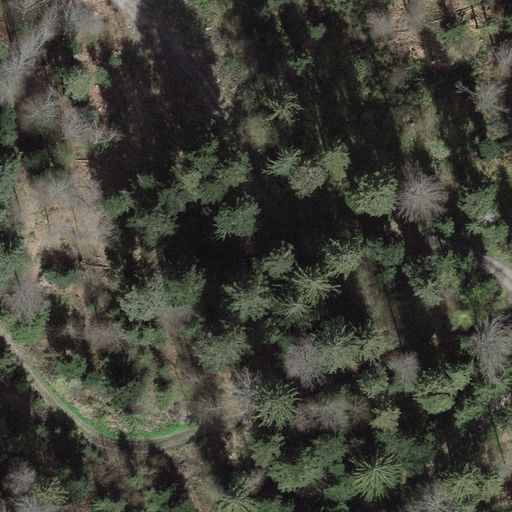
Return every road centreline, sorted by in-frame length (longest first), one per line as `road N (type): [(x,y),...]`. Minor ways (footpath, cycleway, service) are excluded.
road 1 (track): [(0,334),(95,434),(156,447),(205,438),(404,344),(511,307)]
road 2 (track): [(511,272),(412,230),(265,205),(191,55),(132,0)]
road 3 (track): [(384,511),(511,390)]
